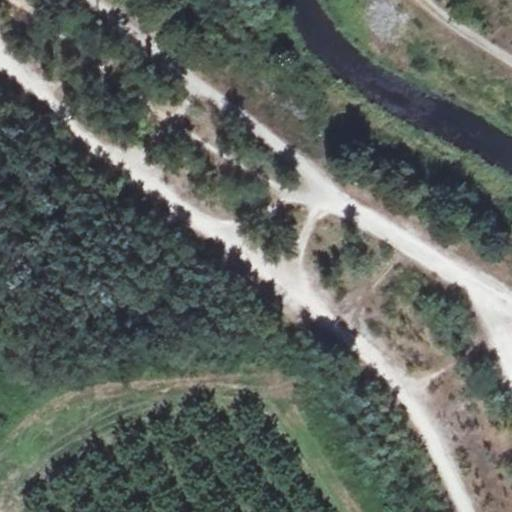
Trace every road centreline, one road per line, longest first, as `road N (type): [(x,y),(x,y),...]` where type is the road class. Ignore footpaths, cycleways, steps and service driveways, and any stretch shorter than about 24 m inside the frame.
road 1 (track): [(15,0),(169,115),(200,90)]
road 2 (track): [(200,90),(352,214)]
road 3 (track): [(352,214),(503,322)]
road 4 (track): [(113,0),(200,90)]
